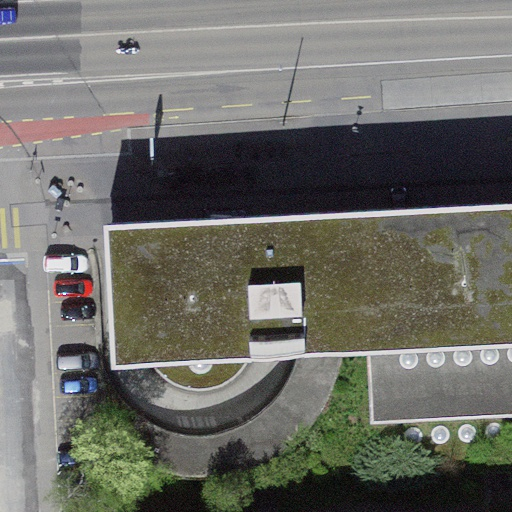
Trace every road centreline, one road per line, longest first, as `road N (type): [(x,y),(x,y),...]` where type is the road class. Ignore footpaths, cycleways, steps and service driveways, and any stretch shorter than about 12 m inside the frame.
road 1 (primary): [(511,12),(244,28)]
road 2 (secondary): [(0,101),(244,28)]
road 3 (primary): [(244,28),(0,41)]
road 4 (residential): [(0,297),(12,511)]
